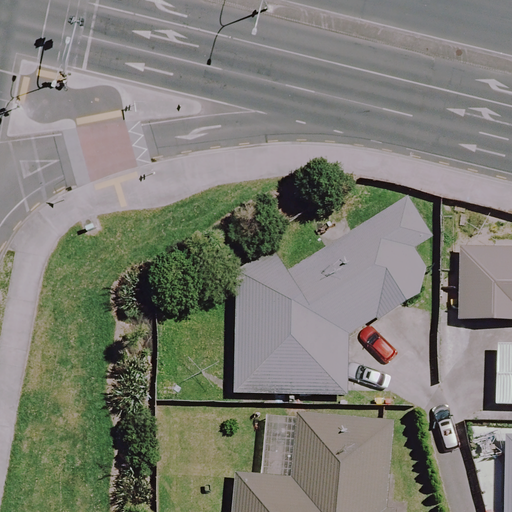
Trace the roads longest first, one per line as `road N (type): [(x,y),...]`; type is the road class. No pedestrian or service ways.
road 1 (primary): [(432,104),(138,141),(18,173),(0,189)]
road 2 (secondary): [(432,104),(5,0)]
